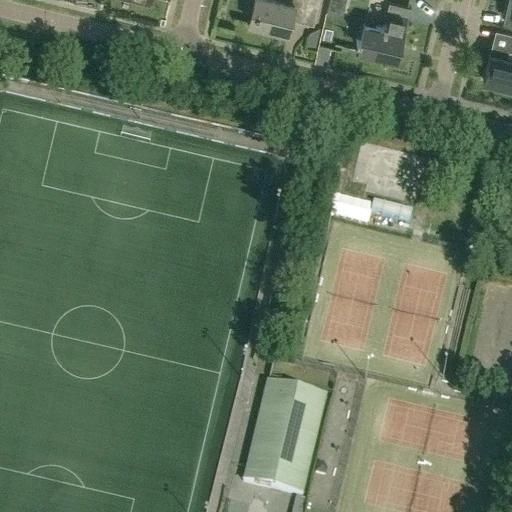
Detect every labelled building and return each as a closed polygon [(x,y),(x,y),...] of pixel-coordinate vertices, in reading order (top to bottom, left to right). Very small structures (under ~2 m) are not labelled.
[(314,0),(287,0),(287,2),(279,0),(252,0),(247,23),(286,33),(290,18),(309,23),(314,0)] [(406,23),(410,7),(388,2),(384,18),(386,18),(385,25),(382,25),(381,28),(362,23),(356,49),(395,59),(402,32),(401,32),(403,22),(406,23)] [(511,87),(511,33),(494,29),(482,80),(511,87)] [(403,197),(415,200),(425,158),(360,142),(350,182),(365,186),(363,192),(402,201),(403,197)] [(266,384),(243,482),(302,496),(325,397),(266,384)]
